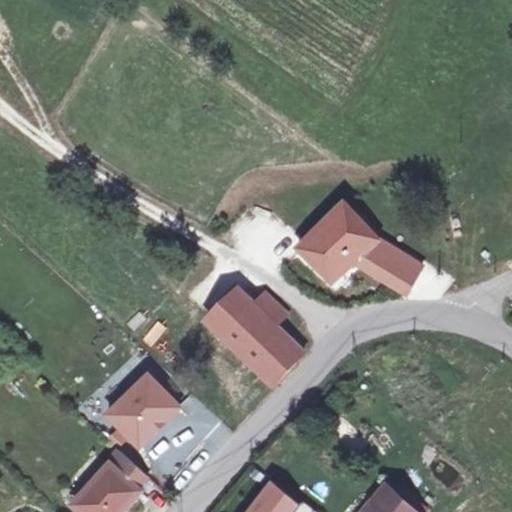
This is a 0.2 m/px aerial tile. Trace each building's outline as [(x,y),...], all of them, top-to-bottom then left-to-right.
[(403,306),(427,275),(359,235),(335,214),(293,258),(333,287),(348,271),(403,306)] [(257,371),(287,340),(282,336),(288,330),(280,316),(268,303),(258,312),(240,298),(213,327),(257,371)] [(300,354),(287,340),(257,371),(267,382),(300,354)] [(177,413),(146,381),(105,420),(137,452),(177,413)] [(147,484),(119,459),(107,472),(109,473),(74,511),(128,511),(140,499),(136,496),(147,484)] [(296,511),(301,506),(276,484),(252,511),(296,511)] [(416,511),(387,487),(366,511),(416,511)] [(313,511),(303,502),(301,506),(296,511),(313,511)]
